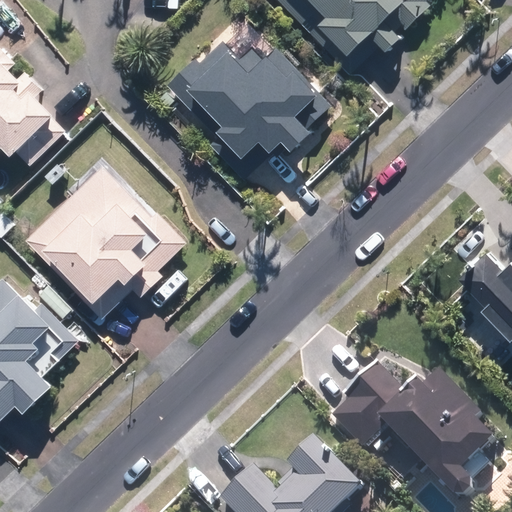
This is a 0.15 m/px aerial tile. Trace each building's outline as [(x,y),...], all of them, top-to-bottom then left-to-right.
[(275,0),(349,75),(376,49),(381,53),(434,2),(432,0),(275,0)] [(192,59),(164,86),(215,139),(209,146),(242,180),(279,145),(283,150),(330,106),(294,68),(282,79),(262,57),(248,70),(221,42),(197,64),(192,59)] [(0,150),(6,158),(50,116),(33,98),(40,91),(23,72),(15,80),(7,71),(14,64),(0,49),(0,150)] [(101,168),(24,240),(100,320),(131,290),(135,293),(186,245),(155,212),(149,218),(101,168)] [(450,276),(474,254),(464,243),(440,265),(450,276)] [(481,253),(454,280),(482,308),(477,313),(507,343),(511,338),(511,266),(507,261),(498,270),(481,253)] [(33,312),(1,279),(0,279),(0,419),(13,407),(19,414),(49,385),(41,377),(77,341),(41,304),(33,312)] [(478,416),(435,373),(418,391),(411,384),(404,391),(377,363),(342,397),(346,401),(329,418),(361,450),(381,430),(451,501),(459,502),(467,494),(466,484),(457,474),(488,443),(469,424),(478,416)] [(252,467),(218,500),(230,511),(335,511),(358,490),(310,442),(283,468),(293,477),(277,493),(252,467)]
